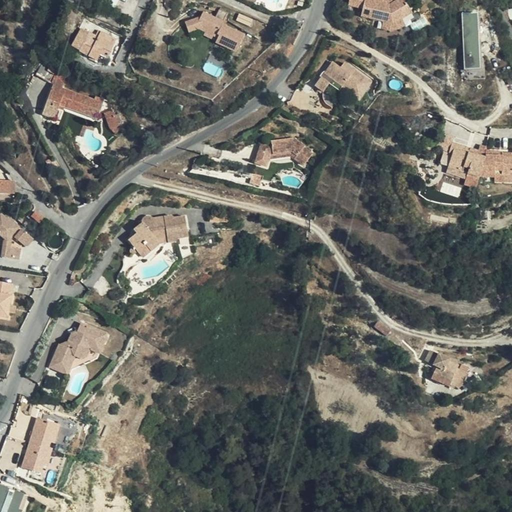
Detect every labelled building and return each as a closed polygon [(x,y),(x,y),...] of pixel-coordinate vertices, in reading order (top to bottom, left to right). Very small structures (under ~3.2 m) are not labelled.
[(390,5),(396,1),(395,0),(351,0),(350,8),(363,10),(365,0),(390,5)] [(404,0),(399,0),(396,1),(390,5),(365,0),(363,10),(361,19),(382,23),(391,24),(400,20),(411,15),(404,0)] [(243,49),(250,30),(227,22),(230,14),(221,10),(219,16),(206,11),(204,17),(189,24),(193,33),(203,29),(208,26),(225,33),(223,37),(222,41),(243,49)] [(481,68),(480,11),(463,12),(464,69),(481,68)] [(403,26),(400,20),(391,24),(382,23),(380,29),(393,31),(403,26)] [(225,33),(208,26),(203,29),(223,37),(225,33)] [(96,62),(100,55),(103,50),(108,53),(116,41),(99,31),(96,36),(82,27),(71,46),(96,62)] [(103,50),(100,55),(105,58),(108,53),(103,50)] [(334,82),(339,86),(344,69),(343,68),(335,63),(317,87),(326,94),(331,86),(334,82)] [(344,66),(344,69),(354,77),(357,73),(345,65),(344,66)] [(339,86),(344,89),(346,87),(364,100),(374,86),(357,73),(354,77),(344,69),(339,86)] [(53,76),(49,87),(93,101),(94,96),(102,98),(103,93),(104,92),(53,76)] [(331,86),(338,91),(339,86),(334,82),(331,86)] [(57,106),(95,118),(101,101),(102,98),(94,96),(93,101),(49,87),(40,117),(53,121),(57,106)] [(346,87),(344,89),(362,102),(364,100),(346,87)] [(102,98),(101,101),(107,103),(110,95),(103,93),(102,98)] [(120,127),(117,120),(116,122),(111,109),(102,114),(107,130),(114,134),(117,130),(121,133),(124,129),(120,127)] [(252,141),(252,143),(256,144),(254,151),(250,149),(247,161),(259,164),(262,156),(284,153),(298,160),(304,151),(294,145),(296,142),(283,134),(264,136),(264,139),(252,141)] [(476,184),(478,180),(485,159),(485,153),(483,153),(482,159),(482,163),(473,160),(475,156),(476,154),(450,145),(446,157),(450,158),(446,172),(465,178),(464,180),(476,184)] [(493,154),(485,153),(485,159),(478,180),(491,182),(492,178),(510,179),(510,174),(511,174),(511,155),(511,157),(500,156),(500,160),(493,160),(493,154)] [(463,183),(464,180),(465,178),(446,172),(444,171),(442,176),(463,183)] [(0,181),(0,194),(14,194),(13,182),(0,181)] [(445,181),(442,191),(459,196),(462,187),(445,181)] [(33,216),(41,222),(45,218),(36,211),(33,216)] [(7,220),(1,215),(0,215),(0,235),(7,241),(17,229),(11,223),(13,220),(9,217),(7,220)] [(188,235),(186,215),(175,217),(171,215),(154,217),(152,216),(150,215),(148,215),(146,216),(145,217),(144,219),(144,223),(135,230),(138,233),(131,240),(139,249),(147,243),(154,250),(162,242),(179,240),(180,236),(188,235)] [(20,225),(13,220),(11,223),(17,229),(20,225)] [(34,238),(23,228),(16,236),(28,245),(34,238)] [(22,249),(4,246),(3,256),(21,259),(22,249)] [(15,284),(0,281),(0,293),(13,296),(15,284)] [(13,296),(0,293),(0,317),(9,319),(13,296)] [(71,335),(66,346),(64,351),(59,348),(51,366),(67,373),(73,359),(91,348),(101,352),(109,334),(82,323),(79,332),(71,335)] [(94,357),(101,352),(91,348),(73,359),(67,373),(71,375),(73,371),(94,357)] [(428,363),(433,351),(430,350),(425,362),(428,363)] [(448,358),(433,351),(428,363),(436,367),(430,379),(455,389),(465,368),(448,360),(448,358)] [(39,418),(23,467),(42,473),(45,465),(49,466),(54,449),(49,448),(52,443),(55,443),(61,425),(39,418)] [(21,497),(0,488),(0,511),(19,511),(16,511),(21,497)] [(19,511),(25,498),(21,497),(16,511),(19,511)]
